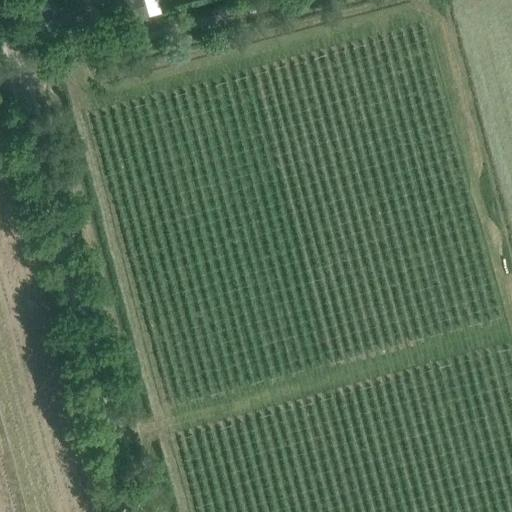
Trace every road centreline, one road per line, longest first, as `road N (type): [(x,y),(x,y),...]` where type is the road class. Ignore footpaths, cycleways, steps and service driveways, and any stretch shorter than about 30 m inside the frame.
road 1 (unclassified): [(134,511),(0,6)]
road 2 (track): [(289,0),(0,77)]
